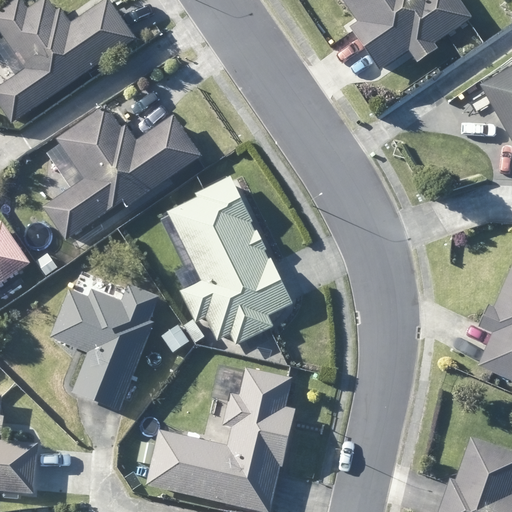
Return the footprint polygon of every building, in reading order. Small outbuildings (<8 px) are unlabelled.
[(0,98),(16,122),(140,36),(114,0),(105,0),(76,20),(65,5),(60,9),(54,0),(41,0),(31,7),(26,0),(16,0),(0,11),(0,24),(30,67),(0,87),(0,98)] [(347,0),(358,14),(361,20),(354,25),(355,27),(359,32),(384,69),(413,49),(416,53),(422,61),(442,48),(438,42),(477,16),(465,0),(347,0)] [(511,74),(484,90),(511,142),(511,74)] [(375,80),(356,92),(374,120),(393,108),(375,80)] [(132,205),(206,154),(178,113),(141,139),(130,123),(125,126),(109,104),(60,138),(88,177),(47,206),(70,239),(128,199),(132,205)] [(296,297),(278,260),(262,228),(259,229),(255,221),(258,220),(235,175),(200,193),(202,197),(171,212),(173,215),(206,279),(184,290),(200,321),(210,316),(221,339),(234,333),(240,344),(245,341),(264,332),(278,324),(272,314),(298,301),(296,297)] [(0,286),(30,266),(3,225),(0,227),(0,286)] [(511,273),(498,305),(492,302),(482,326),(496,332),(481,364),(511,377),(511,273)] [(135,380),(159,320),(153,318),(163,294),(132,283),(130,288),(125,299),(96,288),(94,292),(92,291),(91,294),(74,287),(73,287),(53,336),(76,345),(83,348),(91,351),(76,390),(80,392),(123,409),(128,399),(135,380)] [(186,324),(199,342),(208,335),(195,318),(186,324)] [(284,464),(286,464),(299,408),(290,406),(296,377),(250,366),(248,371),(243,393),(234,391),(227,424),(235,426),(231,442),(203,436),(163,427),(150,483),(273,511),(284,464)] [(7,430),(7,422),(8,413),(4,413),(6,393),(0,392),(0,487),(37,491),(41,448),(41,441),(34,441),(6,439),(7,430)] [(511,511),(511,449),(473,435),(459,474),(458,479),(453,477),(441,511),(511,511)]
